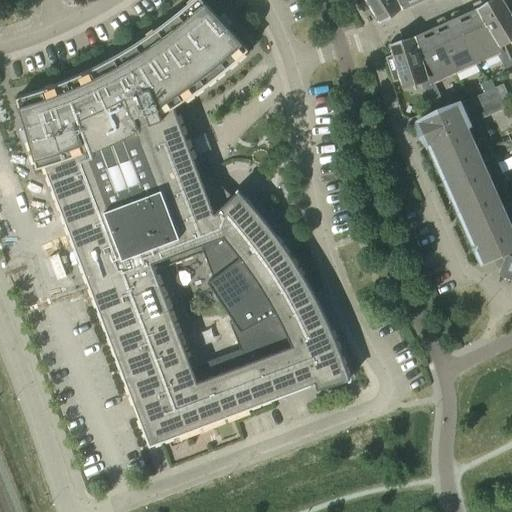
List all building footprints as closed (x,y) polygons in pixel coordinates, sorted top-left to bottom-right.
[(212,177),(206,169),(207,169),(202,163),(199,157),(195,150),(193,144),(191,137),(189,129),(188,122),(187,122),(187,124),(181,124),(174,106),(185,99),(207,83),(228,67),(248,49),(202,0),(193,0),(166,23),(132,47),(95,67),(56,84),(16,97),(36,168),(45,165),(62,209),(62,212),(62,213),(62,217),(63,220),(63,223),(65,226),(66,229),(68,232),(70,234),(72,237),(72,236),(150,444),(272,398),(275,398),(278,398),(281,397),(284,397),(286,396),(289,395),(292,393),(294,391),(297,390),(299,388),(314,382),(317,389),(349,379),(344,365),(340,353),(330,328),(291,256),(273,232),(250,203),(234,185),(227,191),(219,183),(212,177)] [(355,0),(363,13),(371,8),(377,17),(398,5),(398,4),(397,4),(394,0),(355,0)] [(500,59),(509,55),(504,43),(511,38),(511,18),(501,0),(500,0),(480,12),(480,13),(481,13),(500,45),(497,47),(500,52),(498,53),(500,59)] [(481,13),(480,13),(458,23),(476,63),(498,53),(500,52),(497,47),(500,45),(481,13)] [(458,23),(437,32),(455,72),(476,63),(458,23)] [(437,32),(415,42),(414,43),(426,79),(429,78),(431,83),(434,82),(455,72),(437,32)] [(422,80),(427,92),(436,88),(434,82),(431,83),(429,78),(426,79),(414,43),(415,42),(415,41),(391,49),(393,54),(385,57),(393,82),(401,79),(403,86),(422,80)] [(511,61),(509,55),(500,59),(504,69),(511,65),(511,61)] [(495,88),(491,80),(480,84),(484,92),(495,88)] [(501,102),(509,98),(503,84),(495,87),(495,88),(501,102)] [(504,108),(501,102),(495,88),(458,104),(419,121),(429,144),(430,143),(483,262),(494,257),(498,266),(502,267),(500,273),(501,274),(502,272),(511,276),(511,241),(461,127),(504,108)] [(436,88),(427,92),(432,101),(441,97),(436,88)] [(501,102),(504,108),(508,116),(511,114),(511,104),(509,98),(501,102)]
